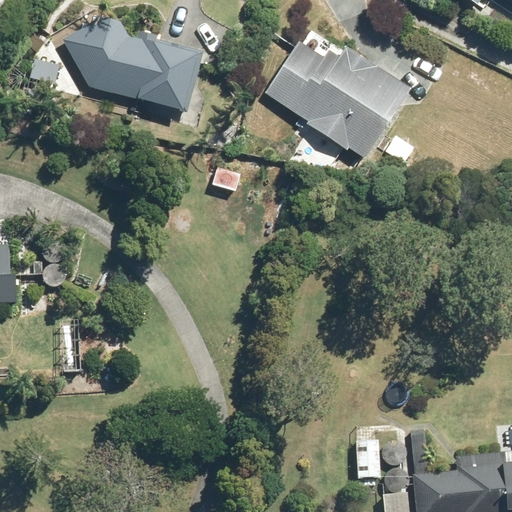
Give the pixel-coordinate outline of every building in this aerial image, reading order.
[(105,9),(62,35),(90,82),(137,94),(138,91),(183,103),(182,107),(187,108),(204,45),(161,34),(162,32),(157,30),(139,25),(137,31),(130,29),(121,13),(105,9)] [(45,49),(44,56),(48,60),(55,61),(60,57),(61,51),(56,46),(50,45),(45,49)] [(312,121),(310,125),(342,146),(345,142),(362,153),(401,91),(343,54),(336,65),(325,59),(320,66),(296,49),(269,93),(312,121)] [(0,299),(17,299),(15,269),(11,270),(10,242),(0,242),(0,299)] [(60,316),(60,322),(56,323),(57,365),(64,365),(64,368),(82,367),(81,316),(60,316)] [(416,470),(414,470),(418,511),(511,511),(506,456),(506,449),(456,454),(458,466),(429,468),(425,425),(412,427),(416,470)] [(354,437),(355,474),(378,473),(377,436),(354,437)]
